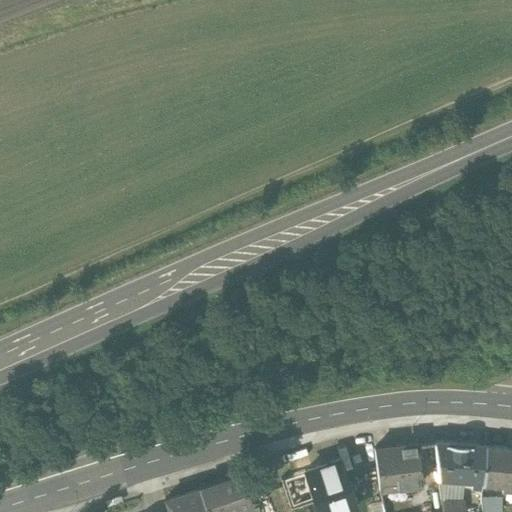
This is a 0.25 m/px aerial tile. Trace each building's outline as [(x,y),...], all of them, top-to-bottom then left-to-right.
[(439,482),(435,444),(373,451),(378,492),(406,488),(423,486),(439,482)] [(481,486),(485,449),(435,444),(439,482),(470,485),(470,491),(481,492),(481,486)] [(511,452),(485,449),(481,486),(502,488),(501,494),(511,495),(511,492),(511,452)] [(354,511),(339,463),(305,473),(307,479),(315,502),(317,502),(320,511),(354,511)] [(231,511),(251,506),(241,475),(199,489),(206,511),(231,511)] [(315,502),(307,479),(293,483),(308,511),(320,511),(317,502),(315,502)] [(406,488),(378,492),(381,506),(400,501),(411,501),(406,488)] [(206,511),(199,489),(164,500),(167,511),(206,511)] [(460,511),(459,502),(442,504),(442,511),(460,511)] [(501,511),(502,504),(479,502),(480,511),(501,511)]
